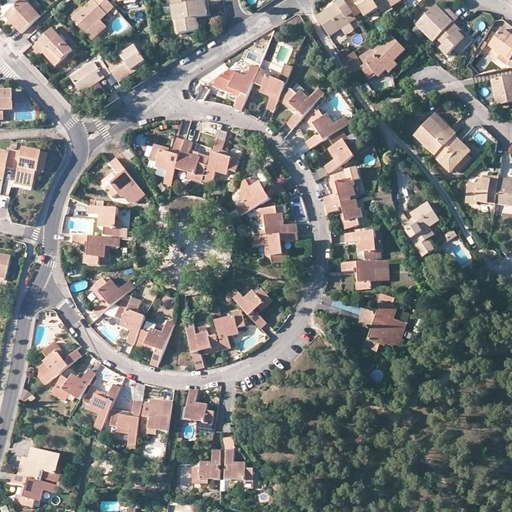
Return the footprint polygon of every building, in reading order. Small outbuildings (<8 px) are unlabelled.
[(21,0),(11,0),(4,8),(3,13),(5,15),(21,0)] [(27,0),(21,0),(5,15),(21,34),(42,15),(27,0)] [(88,0),(71,16),(73,18),(92,0),(88,0)] [(108,0),(92,0),(73,18),(91,37),(104,25),(99,21),(114,7),(108,0)] [(196,3),(195,0),(171,0),(174,14),(210,9),(209,1),(196,3)] [(347,3),(344,0),(343,0),(317,16),(330,37),(351,24),(347,18),(354,14),(347,3)] [(351,0),(347,3),(354,14),(356,17),(363,13),(366,17),(380,9),(374,0),(351,0)] [(382,13),(392,7),(404,0),(403,0),(374,0),(380,9),(382,13)] [(437,39),(454,22),(458,19),(447,9),(444,11),(437,4),(416,25),(434,42),(437,39)] [(395,12),(392,7),(382,13),(385,18),(395,12)] [(211,16),(210,9),(174,14),(177,34),(200,31),(198,18),(211,16)] [(347,18),(351,24),(357,20),(356,17),(354,14),(347,18)] [(460,29),(454,22),(437,39),(444,45),(441,48),(448,56),(455,50),(460,55),(473,42),(468,36),(466,39),(458,31),(460,29)] [(355,31),(351,24),(342,30),(347,36),(355,31)] [(468,36),(460,29),(458,31),(466,39),(468,36)] [(511,61),(508,65),(511,68),(511,67),(511,34),(504,29),(491,46),(501,54),(511,61)] [(46,52),(59,66),(74,52),(54,30),(34,49),(41,57),(44,54),(46,52)] [(396,62),(407,50),(393,37),(385,44),(384,43),(376,50),(375,49),(361,57),(365,65),(362,67),(368,77),(375,74),(380,78),(387,70),(390,73),(398,65),(396,62)] [(478,58),(488,44),(483,41),(474,56),(478,58)] [(131,70),(138,65),(146,60),(136,45),(115,59),(119,64),(110,70),(112,73),(119,82),(133,73),(131,70)] [(340,51),(345,58),(352,54),(347,47),(340,51)] [(56,68),(59,66),(46,52),(44,54),(56,68)] [(498,58),(508,65),(511,61),(501,54),(498,58)] [(82,93),(112,73),(110,70),(104,60),(97,64),(96,61),(71,77),(82,93)] [(280,80),(286,82),(293,68),(286,65),(280,80)] [(223,87),(238,92),(239,90),(242,91),(243,93),(241,97),(240,97),(235,108),(243,111),(259,72),(252,69),(248,77),(237,73),(235,77),(229,74),(223,87)] [(263,69),(262,73),(276,79),(277,75),(263,69)] [(272,94),(271,97),(267,109),(274,112),(286,83),(281,82),(278,83),(275,81),(276,79),(262,73),(257,84),(263,87),(261,93),(268,96),(269,93),(272,94)] [(511,76),(493,81),(499,106),(511,102),(511,76)] [(298,83),(293,89),(299,94),(302,91),(304,92),(306,90),(298,83)] [(362,86),(367,95),(374,93),(369,85),(362,86)] [(236,95),(238,92),(223,87),(222,89),(236,95)] [(284,99),(296,110),(298,108),(301,110),(300,113),(298,115),(296,114),(288,124),(294,129),(326,94),(319,89),(311,98),(304,92),(302,91),(299,94),(293,89),(284,99)] [(0,92),(0,111),(3,111),(13,111),(12,91),(5,92),(0,92)] [(294,112),(296,110),(284,99),(281,102),(294,112)] [(310,117),(318,131),(320,129),(322,132),(322,136),(319,137),(317,135),(306,142),(311,150),(348,127),(343,119),(335,124),(329,114),(325,117),(320,111),(310,117)] [(436,156),(455,136),(457,134),(436,115),(415,137),(436,156)] [(314,133),(318,131),(310,117),(306,120),(314,133)] [(344,132),(341,134),(349,147),(353,145),(344,132)] [(338,159),(335,160),(325,167),(329,174),(355,157),(352,151),(349,152),(347,148),(349,147),(341,134),(331,140),(334,146),(329,150),(333,156),(336,155),(338,159)] [(454,170),(469,155),(472,152),(455,136),(436,156),(435,157),(452,173),(454,170)] [(242,157),(223,151),(226,140),(219,138),(206,182),(213,185),(217,173),(228,176),(230,171),(238,173),(242,157)] [(177,171),(186,141),(178,139),(174,150),(156,145),(151,161),(159,163),(157,169),(168,172),(164,184),(172,187),(177,171)] [(194,143),(186,141),(177,171),(183,172),(186,170),(190,171),(188,179),(202,183),(210,157),(200,154),(199,157),(191,155),(194,143)] [(132,147),(126,151),(131,160),(137,157),(132,147)] [(36,171),(40,153),(21,149),(21,152),(10,150),(9,154),(6,168),(16,170),(14,184),(31,188),(34,173),(36,173),(36,171)] [(0,179),(3,180),(6,168),(9,154),(0,152),(0,179)] [(47,155),(40,153),(36,171),(43,173),(47,155)] [(473,159),(469,155),(454,170),(458,174),(473,159)] [(138,197),(144,192),(123,165),(118,159),(111,164),(119,174),(120,173),(122,175),(122,179),(120,181),(119,180),(106,189),(114,198),(119,194),(123,198),(125,197),(130,203),(137,203),(140,200),(138,197)] [(159,163),(151,161),(149,168),(157,170),(157,169),(159,163)] [(103,186),(106,189),(119,180),(114,173),(103,182),(105,184),(103,186)] [(263,173),(258,176),(266,190),(267,189),(270,185),(263,173)] [(324,198),(326,206),(353,199),(353,198),(356,197),(354,187),(356,186),(354,178),(349,180),(347,173),(334,176),(339,190),(341,190),(342,193),(340,196),(337,197),(336,195),(324,198)] [(242,217),(286,193),(282,185),(270,192),(271,193),(269,195),(265,194),(264,191),(266,190),(258,176),(246,183),(244,188),(246,191),(242,193),(245,198),(249,196),(252,201),(238,209),(242,217)] [(482,185),(478,184),(469,183),(466,203),(477,205),(477,203),(497,205),(501,178),(493,177),(492,181),(483,179),(483,181),(482,185)] [(511,183),(507,183),(508,179),(501,178),(497,205),(511,206),(511,183)] [(390,191),(375,195),(382,215),(396,211),(390,191)] [(147,195),(144,192),(138,197),(140,200),(147,195)] [(353,201),(353,199),(326,206),(328,215),(340,211),(340,209),(342,209),(346,210),(348,213),(344,214),(348,229),(361,226),(359,219),(364,218),(363,209),(360,210),(358,200),(353,201)] [(411,224),(409,221),(404,213),(398,217),(423,257),(435,250),(429,240),(424,232),(431,228),(441,222),(429,204),(411,215),(413,218),(415,221),(411,224)] [(118,236),(119,221),(117,221),(117,218),(120,216),(120,209),(90,206),(89,214),(101,216),(104,216),(103,220),(100,220),(100,227),(105,228),(105,235),(118,236)] [(287,206),(277,208),(279,215),(285,215),(285,216),(288,216),(287,206)] [(260,231),(261,237),(298,233),(297,225),(286,226),(283,226),(283,222),(286,222),(285,215),(279,215),(277,208),(261,210),(262,225),(266,224),(267,230),(260,231)] [(436,236),(431,228),(424,232),(429,240),(436,236)] [(379,260),(377,244),(374,244),(374,241),(376,238),(376,232),(345,234),(346,242),(357,242),(361,241),(361,245),(358,245),(359,253),(366,253),(367,260),(379,260)] [(299,241),(298,233),(261,237),(255,238),(256,246),(266,246),(267,257),(272,256),(273,264),(285,262),(283,247),(280,248),(280,244),(282,241),(286,241),(286,243),(299,241)] [(89,248),(88,264),(100,265),(101,258),(106,258),(108,247),(117,247),(117,239),(75,235),(74,243),(86,244),(87,242),(90,243),(92,245),(92,248),(89,248)] [(0,273),(6,275),(10,257),(0,255),(0,273)] [(359,275),(360,291),(372,290),(372,283),(377,282),(377,270),(386,270),(385,262),(342,264),(343,272),(356,271),(355,269),(358,269),(360,271),(361,275),(359,275)] [(391,282),(390,270),(386,270),(377,270),(377,282),(391,282)] [(106,305),(105,304),(95,312),(100,318),(104,315),(122,300),(133,291),(127,284),(120,289),(113,281),(109,284),(104,278),(95,286),(106,299),(108,298),(109,300),(109,303),(106,305)] [(131,281),(127,284),(133,291),(136,288),(131,281)] [(92,288),(105,304),(106,305),(109,303),(109,300),(108,298),(106,299),(95,286),(92,288)] [(259,309),(271,299),(263,290),(257,295),(253,291),(245,298),(238,292),(232,297),(261,329),(268,324),(259,314),(257,316),(255,314),(256,310),(258,308),(259,309)] [(376,309),(379,310),(385,295),(381,294),(376,309)] [(364,309),(361,316),(401,330),(404,323),(395,320),(398,311),(399,309),(394,307),(396,299),(385,295),(379,310),(382,311),(381,314),(378,315),(375,314),(376,312),(364,309)] [(134,328),(132,332),(128,342),(135,345),(146,317),(139,314),(143,301),(132,297),(130,303),(124,300),(117,319),(123,321),(121,327),(129,330),(130,327),(134,328)] [(274,302),(271,299),(259,309),(263,312),(274,302)] [(336,307),(361,316),(364,309),(339,299),(336,307)] [(104,315),(117,319),(124,300),(122,300),(104,315)] [(361,316),(336,307),(333,315),(358,325),(361,316)] [(214,310),(216,322),(222,320),(219,309),(214,310)] [(411,316),(398,311),(395,320),(404,323),(401,330),(405,332),(411,316)] [(231,334),(233,338),(241,335),(239,329),(246,327),(243,315),(228,319),(229,321),(225,322),(222,320),(216,322),(223,350),(232,348),(230,339),(228,334),(231,334)] [(399,339),(401,330),(361,316),(358,325),(370,329),(371,327),(374,328),(375,330),(374,333),(372,332),(367,348),(378,352),(380,345),(386,347),(387,345),(396,348),(399,339)] [(148,321),(144,331),(151,333),(152,329),(155,330),(157,325),(148,321)] [(155,345),(158,347),(159,350),(158,353),(156,353),(151,365),(159,368),(175,327),(167,324),(163,333),(155,330),(152,329),(151,333),(144,331),(139,342),(154,347),(155,345)] [(204,351),(220,348),(217,337),(210,338),(208,332),(198,335),(196,326),(187,329),(197,370),(206,369),(202,356),(200,356),(200,353),(201,350),(204,349),(204,351)] [(198,335),(208,332),(207,326),(196,329),(198,335)] [(405,332),(401,330),(399,339),(396,348),(399,349),(405,332)] [(363,347),(367,348),(372,332),(368,331),(363,347)] [(58,342),(54,345),(63,358),(67,355),(58,342)] [(156,353),(158,347),(155,345),(154,347),(139,342),(138,346),(156,353)] [(44,377),(49,384),(83,357),(78,351),(68,358),(69,360),(67,361),(63,361),(61,359),(63,358),(54,345),(44,353),(49,358),(44,361),(46,363),(41,367),(39,377),(41,379),(44,377)] [(57,387),(71,395),(73,393),(76,394),(76,398),(81,400),(96,374),(89,370),(83,380),(82,383),(78,381),(79,378),(73,375),(70,380),(63,376),(57,387)] [(46,386),(49,384),(44,377),(41,379),(46,386)] [(96,424),(104,428),(123,388),(115,384),(110,396),(111,397),(111,399),(107,401),(105,400),(105,398),(91,391),(85,402),(92,405),(90,410),(100,416),(96,424)] [(74,401),(76,398),(76,394),(73,393),(71,395),(57,387),(53,394),(66,402),(68,397),(74,401)] [(92,387),(91,391),(105,398),(107,394),(92,387)] [(198,422),(214,424),(215,412),(209,411),(209,405),(201,403),(201,406),(197,406),(198,403),(200,390),(190,391),(186,420),(192,421),(196,418),(198,419),(198,422)] [(170,433),(174,404),(166,403),(166,402),(151,400),(150,403),(145,403),(142,429),(158,431),(158,428),(161,429),(163,432),(170,433)] [(129,444),(138,445),(144,403),(135,401),(133,415),(135,415),(135,417),(133,420),(129,419),(129,417),(114,415),(112,426),(120,428),(119,434),(130,435),(129,444)] [(21,468),(19,475),(42,481),(42,478),(56,482),(60,466),(58,466),(59,462),(62,461),(63,455),(53,452),(52,454),(48,453),(49,451),(35,448),(33,456),(36,457),(35,460),(26,457),(23,469),(21,468)] [(193,469),(193,481),(209,481),(209,479),(213,480),(215,481),(221,482),(221,471),(218,471),(219,467),(221,467),(222,452),(214,452),(213,463),(202,463),(201,469),(193,469)] [(245,482),(254,481),(259,481),(260,469),(259,467),(257,466),(255,467),(255,469),(247,469),(247,463),(239,463),(239,466),(235,466),(235,463),(235,452),(227,452),(227,467),(229,467),(229,471),(227,471),(226,481),(233,481),(235,479),(238,479),(239,482),(245,482)] [(55,493),(56,484),(42,481),(19,475),(14,474),(12,482),(25,485),(25,484),(28,484),(30,486),(29,490),(27,489),(23,505),(35,508),(36,501),(42,502),(45,491),(55,493)]
